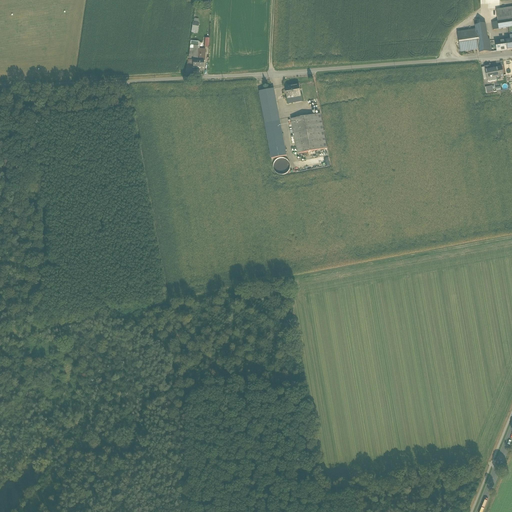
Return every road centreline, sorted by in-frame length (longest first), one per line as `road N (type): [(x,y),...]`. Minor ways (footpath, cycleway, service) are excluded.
road 1 (unclassified): [(511,55),(0,84)]
road 2 (track): [(511,237),(145,308),(125,319)]
road 3 (track): [(0,337),(125,319),(157,344),(186,396),(192,511)]
road 4 (track): [(491,463),(323,483)]
